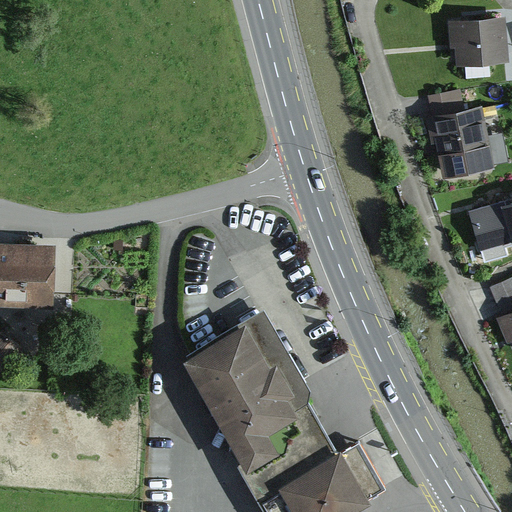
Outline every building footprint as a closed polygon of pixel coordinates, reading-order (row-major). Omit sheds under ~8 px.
[(507,20),(453,22),(455,67),(509,65),(507,20)] [(466,99),(432,104),(443,172),(489,166),(481,111),(468,113),(466,99)] [(511,241),(511,199),(468,209),(476,249),(511,241)] [(57,250),(0,246),(0,308),(53,313),(57,250)] [(511,280),(493,289),(511,337),(511,280)] [(321,432),(257,322),(181,366),(246,476),(321,432)] [(344,511),(362,502),(321,432),(246,476),(266,511),(295,511),(296,511),(295,511),(344,511)] [(388,492),(359,443),(330,460),(359,509),(388,492)]
